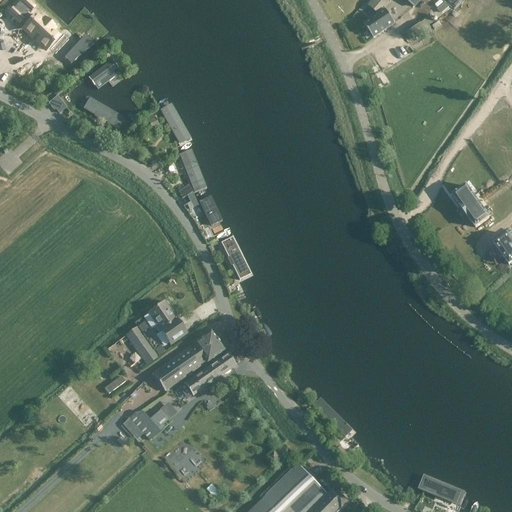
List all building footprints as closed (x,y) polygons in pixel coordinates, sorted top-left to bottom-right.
[(372,0),(368,5),(378,15),(363,24),(372,39),(394,25),(385,10),(384,7),(390,0),(372,0)] [(10,17),(3,10),(0,13),(0,18),(4,23),(10,17)] [(24,23),(20,27),(28,35),(26,37),(32,42),(34,41),(42,48),(45,44),(46,45),(52,38),(55,34),(50,28),(51,27),(41,17),(39,18),(34,13),(30,17),(29,16),(23,23),(24,23)] [(405,32),(410,40),(429,28),(424,21),(419,24),(419,23),(405,32)] [(77,44),(64,58),(71,65),(91,46),(83,39),(78,45),(77,44)] [(112,61),(105,66),(115,77),(116,76),(113,72),(118,68),(112,61)] [(107,69),(89,83),(97,94),(116,80),(107,69)] [(124,118),(91,100),(85,111),(118,129),(124,118)] [(171,102),(159,109),(179,147),(192,140),(171,102)] [(59,114),(66,109),(62,103),(55,109),(59,114)] [(206,186),(190,148),(178,154),(193,191),(206,186)] [(476,228),(489,218),(466,187),(453,196),(476,228)] [(217,223),(205,195),(196,200),(209,226),(217,223)] [(507,234),(494,245),(510,264),(511,263),(511,264),(511,230),(508,235),(507,234)] [(249,276),(231,235),(218,241),(235,282),(249,276)] [(163,302),(147,313),(169,345),(186,334),(163,302)] [(138,327),(126,336),(146,366),(159,358),(138,327)] [(212,358),(215,356),(222,351),(210,333),(152,373),(164,391),(212,358)] [(218,360),(215,363),(184,384),(192,395),(234,366),(226,355),(218,360)] [(356,433),(320,398),(313,406),(348,441),(356,433)] [(174,416),(166,406),(149,421),(142,413),(134,414),(129,419),(150,441),(164,428),(162,426),(168,420),(168,421),(174,416)] [(349,449),(344,444),(338,450),(344,455),(349,449)] [(279,457),(273,452),(268,458),(273,463),(279,457)] [(304,511),(324,494),(302,472),(297,466),(263,499),(250,511),(304,511)] [(461,500),(425,485),(421,495),(457,510),(461,500)] [(336,511),(347,502),(334,489),(310,511),(336,511)] [(420,511),(424,507),(418,503),(415,510),(419,511),(420,511)]
